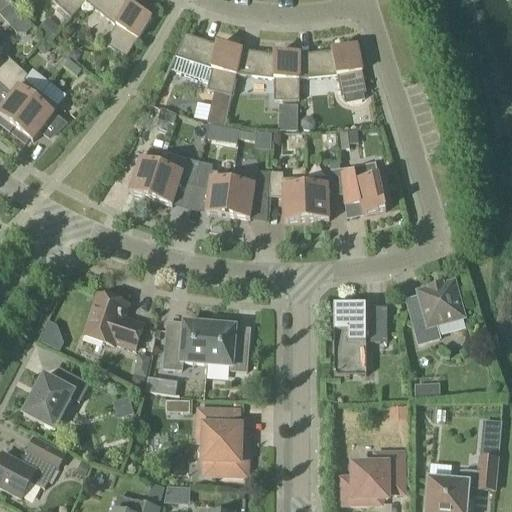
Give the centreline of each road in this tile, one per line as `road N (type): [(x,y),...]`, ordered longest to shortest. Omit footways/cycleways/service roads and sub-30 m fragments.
road 1 (residential): [(308,277),(436,258),(373,31),(360,5),(251,18),(189,0)]
road 2 (residential): [(75,230),(185,262),(308,277)]
road 3 (residential): [(304,511),(308,277)]
